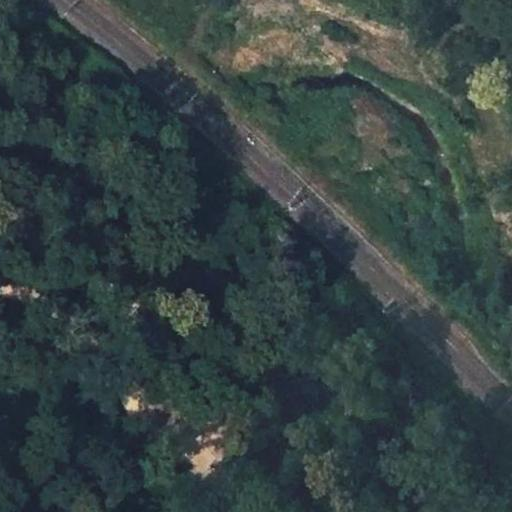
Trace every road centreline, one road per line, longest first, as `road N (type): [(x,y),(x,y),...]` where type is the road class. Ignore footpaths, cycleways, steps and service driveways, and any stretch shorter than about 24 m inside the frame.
road 1 (track): [(198,449),(214,422),(193,370),(136,315),(0,214)]
road 2 (track): [(0,284),(66,316),(175,449),(198,449)]
road 3 (track): [(511,157),(471,71),(359,0)]
